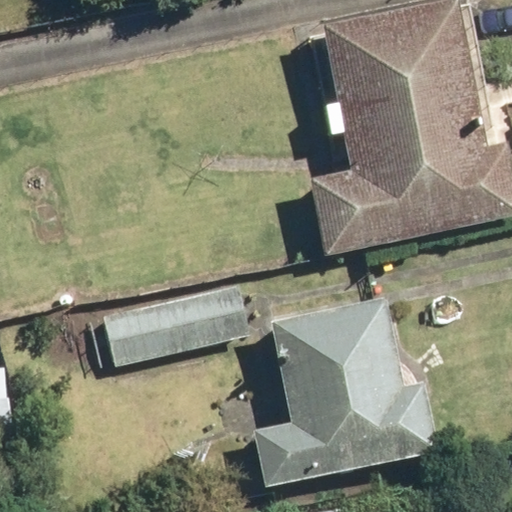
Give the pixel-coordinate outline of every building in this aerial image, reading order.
[(447,0),(318,28),(348,171),(306,181),(321,254),(511,213),(511,186),(502,142),(483,146),(452,0),(447,0)] [(511,283),(439,299),(447,334),(511,319),(511,283)] [(107,319),(119,367),(253,335),(242,286),(107,319)] [(252,430),(264,488),(434,453),(420,384),(397,388),(379,301),(269,324),(290,422),(252,430)] [(11,398),(0,398),(0,442),(12,442),(11,398)]
